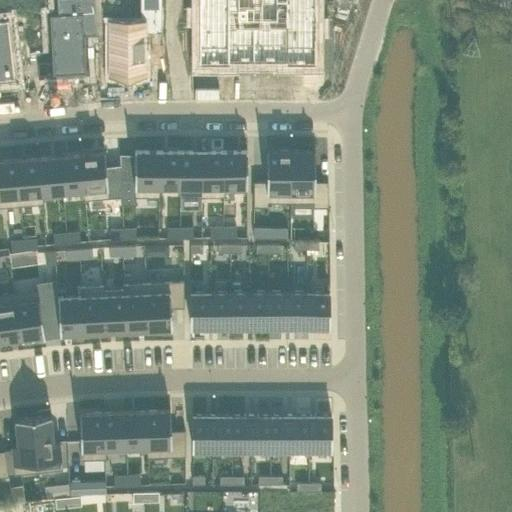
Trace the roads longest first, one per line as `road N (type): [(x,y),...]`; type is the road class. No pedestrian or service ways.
road 1 (residential): [(0,392),(132,378),(355,377)]
road 2 (residential): [(0,122),(93,113),(350,112)]
road 3 (residential): [(355,377),(350,112)]
road 4 (residential): [(358,511),(355,377)]
